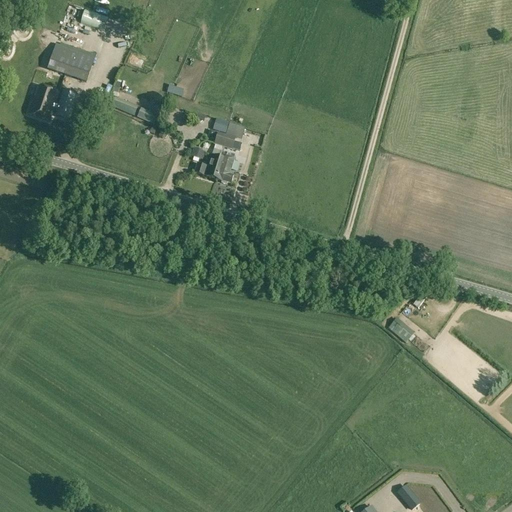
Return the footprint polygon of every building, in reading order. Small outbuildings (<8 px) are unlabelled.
[(80,24),(103,31),(108,18),(85,10),(80,24)] [(86,83),(95,58),(56,45),(47,70),(86,83)] [(133,94),(136,83),(128,81),(125,92),(133,94)] [(68,119),(75,98),(62,94),(57,110),(54,109),(59,94),(37,86),(37,87),(32,85),(28,96),(33,98),(28,115),(50,122),(53,112),(56,113),(55,115),(68,119)] [(138,108),(122,101),(115,98),(111,107),(119,110),(134,117),(138,108)] [(158,117),(141,109),(137,118),(154,126),(158,117)] [(239,126),(229,124),(217,120),(214,131),(218,133),(214,146),(231,151),(232,149),(240,152),(242,144),(234,142),(239,126)] [(194,150),(192,157),(203,160),(205,153),(194,150)] [(210,155),(207,168),(196,165),(194,174),(204,177),(222,182),(221,184),(227,185),(227,183),(231,184),(233,178),(229,176),(233,159),(227,157),(226,159),(210,155)] [(408,341),(414,334),(397,319),(391,326),(408,341)] [(404,487),(397,493),(390,498),(398,507),(405,502),(412,511),(419,505),(404,487)] [(375,507),(380,511),(383,511),(390,505),(383,499),(375,507)]
